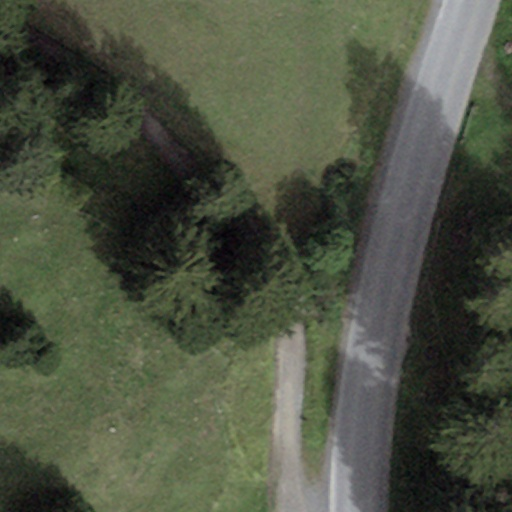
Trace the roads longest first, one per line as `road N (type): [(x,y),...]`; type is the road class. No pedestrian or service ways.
road 1 (track): [(294,511),(294,341),(271,271),(129,97),(55,15),(28,0)]
road 2 (tertiary): [(466,0),(413,167),(374,352),(361,511)]
